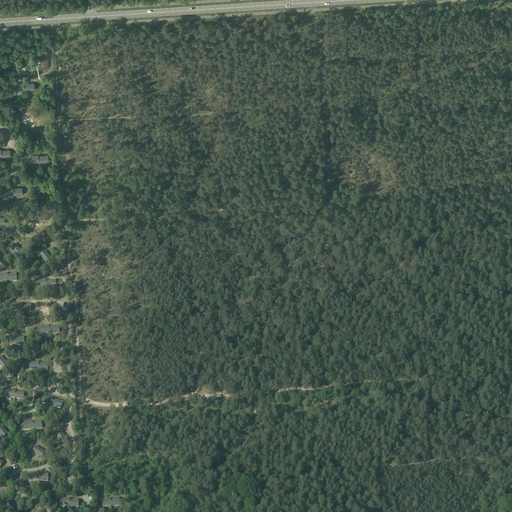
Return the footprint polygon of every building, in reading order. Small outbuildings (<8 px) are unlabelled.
[(28,83),(24,84),(23,90),(23,91),(34,90),(34,83),(28,83)] [(10,150),(1,150),(0,157),(1,158),(10,157),(10,150)] [(28,163),(37,162),(38,156),(38,155),(34,155),(27,156),(28,163)] [(40,156),(38,156),(37,162),(38,163),(49,162),(48,155),(40,156)] [(25,222),(35,221),(36,215),(36,214),(32,214),(25,215),(25,222)] [(40,214),(36,215),(35,221),(35,222),(46,221),(46,214),(40,214)] [(18,246),(15,243),(9,248),(16,256),(22,251),(18,246)] [(45,251),(39,255),(46,264),(52,260),(48,254),(45,251)] [(10,274),(8,275),(7,281),(7,282),(17,281),(16,274),(10,274)] [(36,288),(45,287),(46,281),(46,279),(42,280),(35,280),(36,288)] [(49,280),(46,281),(45,287),(45,288),(57,287),(56,280),(49,280)] [(39,334),(48,333),(49,327),(49,326),(45,326),(38,327),(39,334)] [(52,326),(49,327),(48,333),(49,334),(60,333),(59,326),(52,326)] [(6,345),(15,345),(15,338),(15,337),(11,337),(6,338),(6,345)] [(19,338),(15,338),(15,345),(15,346),(25,345),(24,338),(19,338)] [(4,360),(1,356),(0,356),(0,366),(3,369),(8,364),(4,360)] [(42,403),(51,405),(54,399),(54,398),(50,398),(43,396),(42,403)] [(57,400),(54,399),(51,405),(51,406),(62,409),(63,402),(57,400)] [(33,429),(33,423),(33,421),(29,422),(23,423),(24,430),(33,429)] [(36,422),(33,423),(33,429),(33,430),(43,428),(41,421),(36,422)] [(4,429),(1,425),(0,426),(0,435),(3,439),(8,434),(4,429)] [(61,432),(56,436),(62,445),(68,440),(64,435),(61,432)] [(36,446),(31,453),(41,458),(45,452),(39,449),(36,446)] [(30,481),(39,481),(40,474),(39,473),(36,473),(30,474),(30,481)] [(102,507),(111,506),(110,499),(110,498),(105,499),(101,500),(102,507)] [(115,499),(110,499),(111,506),(111,507),(120,505),(119,498),(115,499)] [(4,505),(9,511),(11,511),(16,509),(13,505),(12,503),(13,503),(11,500),(4,505)]
